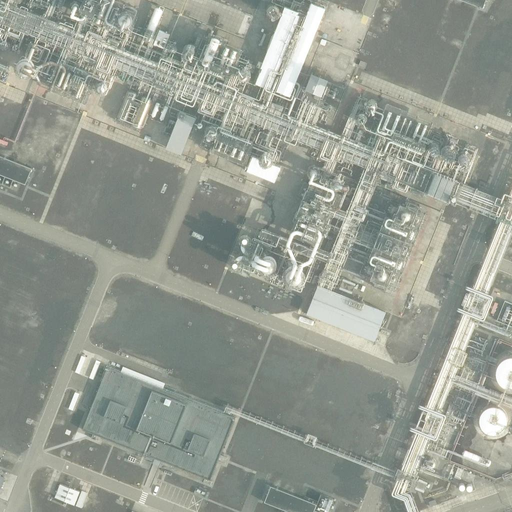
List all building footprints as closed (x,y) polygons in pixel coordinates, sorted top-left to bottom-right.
[(0,0),(0,41),(40,32),(45,51),(11,72),(31,67),(60,93),(66,65),(57,63),(85,46),(74,36),(80,24),(79,29),(91,26),(89,33),(95,34),(133,12),(110,0),(77,0),(78,0),(77,0),(34,0),(44,8),(4,0),(0,0)] [(459,0),(483,10),(485,0),(459,0)] [(153,15),(160,17),(162,10),(155,8),(153,15)] [(416,115),(388,101),(383,111),(377,108),(376,99),(367,100),(363,98),(357,99),(358,103),(357,103),(371,111),(361,112),(368,116),(374,115),(377,110),(379,127),(383,126),(389,130),(403,127),(405,123),(409,125),(412,120),(413,126),(414,124),(424,122),(417,118),(416,115)] [(183,110),(169,145),(185,152),(199,115),(183,110)] [(0,155),(0,173),(25,184),(32,168),(0,155)] [(298,214),(298,222),(310,231),(318,228),(321,235),(325,221),(339,216),(343,218),(350,208),(355,210),(344,202),(354,188),(352,186),(348,188),(348,194),(339,193),(339,202),(343,205),(316,205),(316,200),(310,198),(310,191),(325,197),(328,193),(325,184),(311,179),(311,188),(308,187),(298,214)] [(391,211),(375,211),(375,233),(375,234),(375,268),(381,263),(385,269),(385,268),(388,274),(394,270),(394,266),(405,259),(405,252),(414,246),(414,222),(417,220),(417,211),(420,209),(416,203),(408,203),(407,204),(402,204),(391,211)] [(287,264),(288,282),(311,281),(311,275),(309,276),(308,269),(311,269),(311,259),(293,259),(293,264),(287,264)] [(320,286),(316,284),(304,314),(373,341),(384,312),(320,286)] [(497,321),(511,326),(511,303),(504,301),(497,321)] [(511,355),(511,356),(508,357),(506,358),(504,359),(502,361),(500,364),(500,366),(499,369),(499,371),(500,373),(501,376),(503,378),(504,379),(507,381),(510,382),(511,382),(511,355)] [(233,418),(106,368),(83,428),(209,477),(233,418)] [(506,426),(506,425),(506,423),(506,421),(505,418),(503,416),(501,414),(499,413),(496,412),(494,412),(491,412),(489,413),(486,414),(484,416),(482,418),(481,421),(480,423),(480,425),(480,428),(481,430),(482,432),(484,434),(488,437),(490,438),(493,438),(495,438),(497,438),(500,437),(502,435),(504,434),(505,431),(506,429),(506,426)] [(59,484),(54,498),(74,506),(80,492),(59,484)] [(271,486),(265,501),(291,511),(313,511),(317,504),(271,486)]
